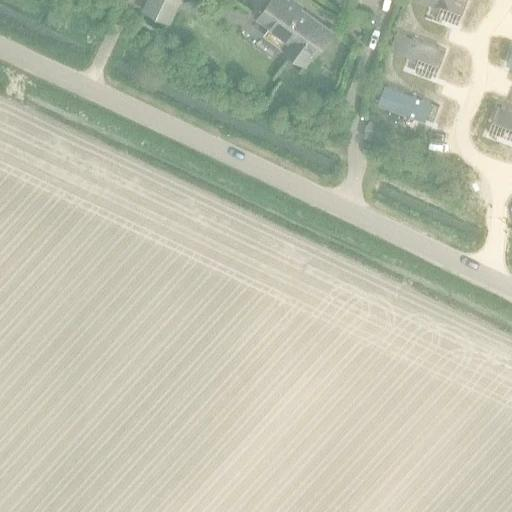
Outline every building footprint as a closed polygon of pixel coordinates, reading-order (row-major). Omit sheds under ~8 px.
[(171,35),(182,40),(190,23),(171,15),(178,0),(146,0),(142,8),(168,20),(159,38),(168,42),(171,35)] [(289,51),(305,62),(328,29),(286,0),(273,0),(260,19),(270,26),(268,29),(279,37),(282,34),(295,43),(289,51)] [(402,0),(402,1),(447,19),(454,0),(402,0)] [(457,20),(441,62),(454,67),(471,25),(457,20)] [(411,31),(400,58),(429,69),(446,27),(430,21),(424,36),(411,31)] [(400,123),(424,72),(404,63),(381,114),(400,123)] [(410,129),(450,146),(456,132),(416,115),(410,129)] [(511,148),(493,142),(489,153),(511,161),(511,148)]
